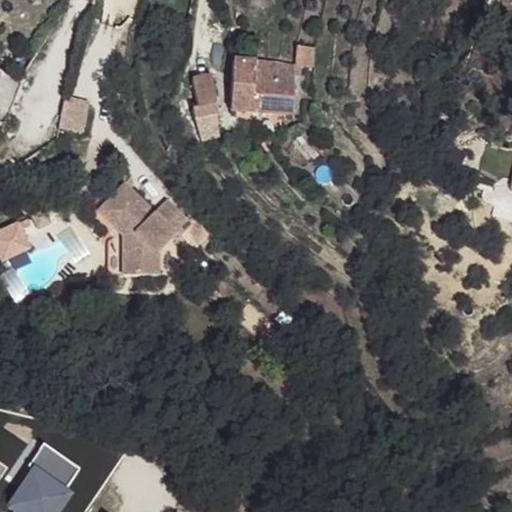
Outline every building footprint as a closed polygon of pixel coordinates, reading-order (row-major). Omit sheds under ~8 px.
[(314,48),(296,47),(294,65),(301,67),(312,67),(314,48)] [(241,62),(233,62),(229,113),(289,118),(293,79),(294,65),(254,62),(254,56),(242,55),(241,62)] [(0,107),(9,76),(0,73),(0,107)] [(207,79),(192,82),(196,111),(191,111),(194,126),(217,120),(207,79)] [(62,98),(57,130),(83,134),(88,102),(62,98)] [(127,178),(103,207),(127,232),(130,271),(163,272),(163,246),(181,228),(184,230),(196,216),(172,193),(158,207),(127,178)] [(121,274),(130,271),(127,232),(122,231),(119,232),(116,233),(113,237),(112,241),(112,264),(115,270),(118,272),(121,274)]
